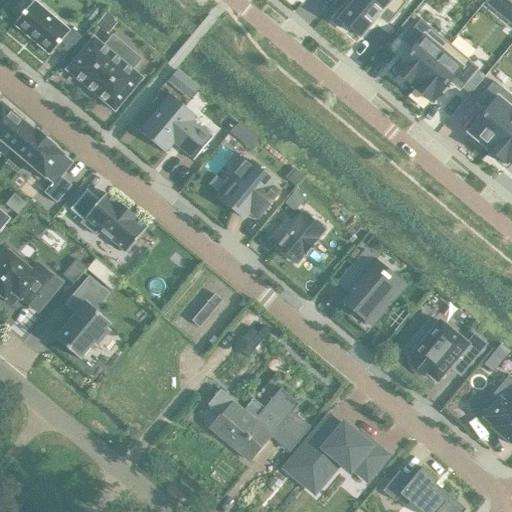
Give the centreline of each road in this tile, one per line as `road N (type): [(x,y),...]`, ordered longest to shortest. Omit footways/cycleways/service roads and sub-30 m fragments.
road 1 (residential): [(511,499),(0,73)]
road 2 (residential): [(234,0),(511,230)]
road 3 (residential): [(169,511),(0,373)]
